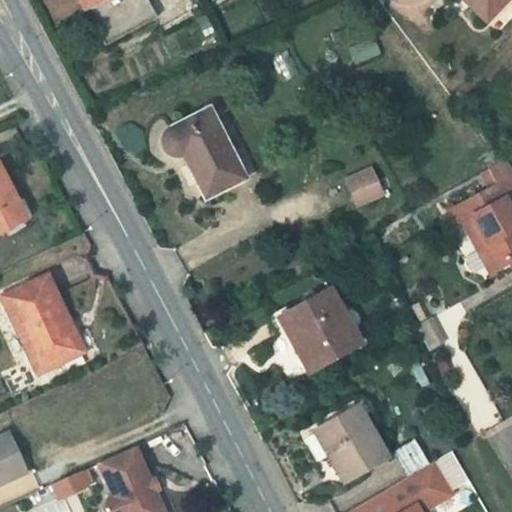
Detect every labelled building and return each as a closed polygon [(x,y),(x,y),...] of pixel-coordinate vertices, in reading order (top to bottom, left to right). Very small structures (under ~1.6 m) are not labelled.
[(147,0),(89,0),(91,2),(82,6),(102,47),(157,20),(147,0)] [(462,0),(483,19),(500,0),(462,0)] [(210,111),(189,120),(168,128),(165,132),(163,137),(163,142),(164,147),(167,151),(170,155),(175,157),(180,157),(185,156),(205,197),(248,178),(215,108),(210,111)] [(379,154),(355,169),(370,193),(394,178),(379,154)] [(446,218),(459,213),(486,262),(511,247),(511,220),(488,179),(439,205),(446,218)] [(0,224),(15,217),(0,187),(0,224)] [(39,266),(0,284),(0,292),(33,364),(76,344),(39,266)] [(358,343),(328,288),(274,318),(279,328),(273,332),(269,337),(265,343),(263,349),(264,356),(265,362),(268,368),(269,371),(273,375),(279,379),(285,380),(291,381),(297,379),(303,376),(308,372),(309,371),(327,359),(358,343)] [(336,484),(380,459),(351,405),(307,429),(336,484)] [(0,473),(23,463),(8,424),(0,427),(0,473)] [(413,443),(395,452),(402,465),(420,457),(413,443)] [(164,511),(131,445),(90,463),(107,496),(101,499),(98,509),(98,511),(164,511)] [(424,511),(452,496),(432,463),(349,511),(398,511),(415,502),(421,511),(424,511)] [(44,484),(16,497),(20,508),(24,506),(26,510),(51,499),(44,484)] [(421,511),(415,502),(398,511),(421,511)]
